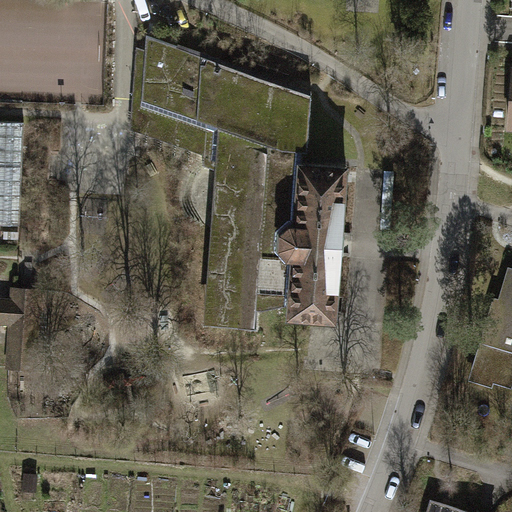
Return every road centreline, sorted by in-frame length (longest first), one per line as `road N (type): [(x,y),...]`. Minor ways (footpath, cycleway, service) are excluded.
road 1 (residential): [(455,123),(456,202),(442,319),(376,511)]
road 2 (residential): [(455,123),(434,126),(412,116),(305,48),(206,0)]
road 3 (residential): [(464,0),(455,123)]
